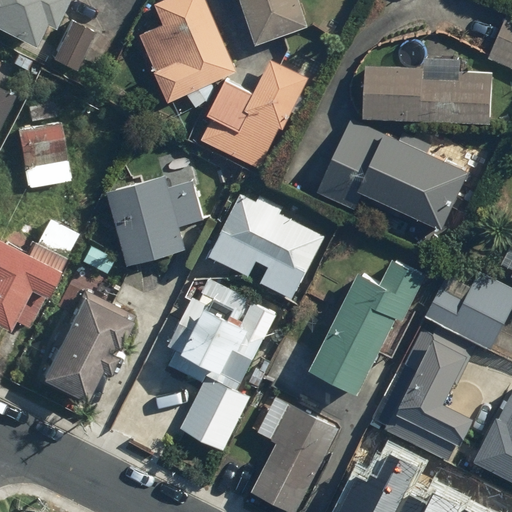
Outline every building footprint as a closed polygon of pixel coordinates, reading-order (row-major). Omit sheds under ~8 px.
[(62,0),(0,0),(0,21),(33,38),(40,24),(49,29),(62,0)] [(205,0),(156,0),(153,1),(162,22),(138,33),(167,101),(236,71),(205,0)] [(238,0),(252,44),(306,28),(297,0),(238,0)] [(511,11),(509,10),(487,56),(511,67),(511,11)] [(73,70),(94,31),(69,18),(49,57),(73,70)] [(421,56),(420,66),(363,64),(361,116),(489,122),(492,69),(460,68),(460,57),(455,57),(455,49),(438,48),(437,57),(421,56)] [(306,75),(271,58),(255,91),(226,77),(207,115),(211,117),(200,139),(258,167),(279,126),(283,128),(309,76),(306,75)] [(0,117),(12,96),(0,89),(0,117)] [(467,168),(429,150),(432,143),(393,125),(389,132),(387,136),(351,118),(316,189),(354,207),(358,200),(399,218),(402,211),(440,228),(467,168)] [(68,179),(58,120),(14,127),(23,186),(68,179)] [(71,150),(74,173),(95,171),(92,147),(71,150)] [(186,248),(180,226),(204,219),(189,160),(161,167),(163,173),(106,188),(125,264),(186,248)] [(240,191),(216,240),(300,282),(324,233),(240,191)] [(75,232),(45,217),(33,242),(60,255),(63,256),(75,232)] [(0,241),(0,326),(5,329),(25,289),(39,296),(53,268),(21,252),(0,241)] [(114,258),(87,242),(78,258),(105,274),(114,258)] [(357,392),(396,316),(401,318),(425,273),(391,256),(378,282),(356,270),(307,366),(357,392)] [(247,258),(235,280),(255,291),(268,269),(247,258)] [(463,294),(440,283),(423,316),(490,350),(511,306),(511,285),(487,272),(481,285),(470,280),(463,294)] [(105,345),(113,349),(130,317),(79,290),(33,376),(78,400),(94,369),(102,373),(111,355),(103,350),(105,345)] [(165,372),(170,363),(194,376),(203,381),(179,426),(223,449),(251,396),(237,388),(278,310),(239,290),(226,314),(210,306),(215,297),(203,291),(198,299),(191,295),(178,319),(167,314),(142,361),(165,372)] [(476,344),(473,343),(438,326),(433,337),(429,336),(418,330),(402,363),(413,368),(416,369),(401,399),(399,398),(384,428),(447,459),(455,443),(460,445),(474,416),(469,414),(444,401),(466,356),(470,357),(476,344)] [(511,386),(496,417),(493,415),(471,458),(511,479),(511,386)] [(288,402),(270,439),(273,440),(248,490),(291,511),(295,511),(339,427),(288,402)] [(356,476),(337,511),(392,511),(416,467),(391,455),(378,481),(368,476),(365,481),(356,476)] [(411,499),(403,511),(460,511),(464,506),(436,492),(428,507),(411,499)]
